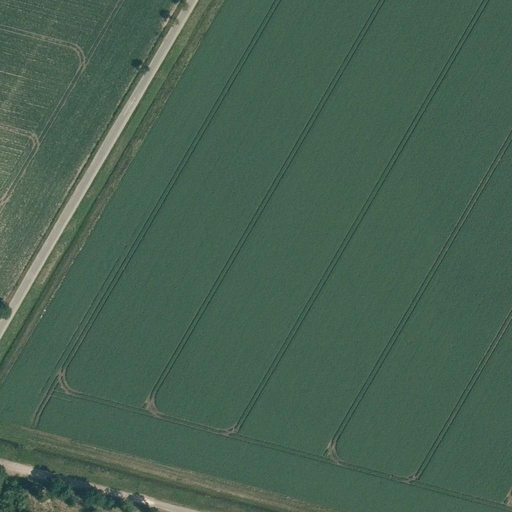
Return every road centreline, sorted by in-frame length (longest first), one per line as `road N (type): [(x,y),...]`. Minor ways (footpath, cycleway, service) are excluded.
road 1 (unclassified): [(0,316),(187,0)]
road 2 (track): [(204,511),(0,458)]
